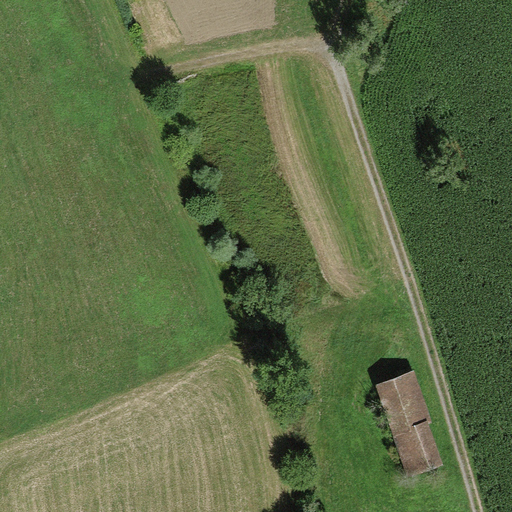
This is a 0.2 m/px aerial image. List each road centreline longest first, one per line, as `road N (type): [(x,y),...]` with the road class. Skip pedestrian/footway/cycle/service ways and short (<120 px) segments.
road 1 (track): [(350,0),(341,34),(490,511)]
road 2 (track): [(341,34),(153,62)]
